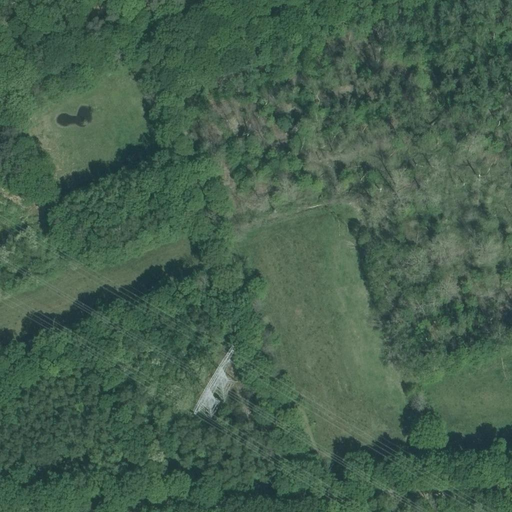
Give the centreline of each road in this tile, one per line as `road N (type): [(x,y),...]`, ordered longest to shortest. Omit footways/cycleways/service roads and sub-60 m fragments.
road 1 (track): [(348,489),(300,466),(149,37)]
road 2 (track): [(40,511),(368,498)]
road 3 (track): [(149,37),(0,103)]
road 4 (track): [(368,498),(511,493)]
